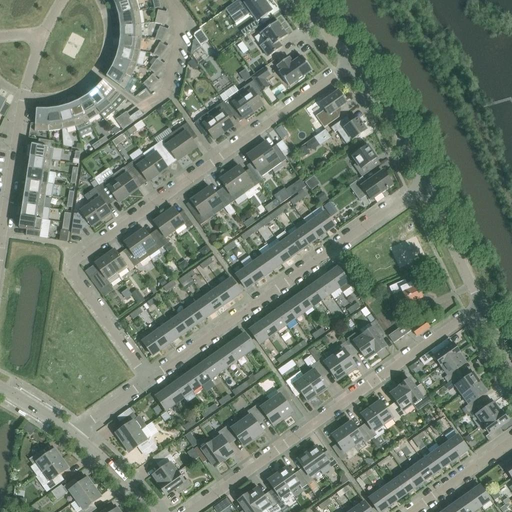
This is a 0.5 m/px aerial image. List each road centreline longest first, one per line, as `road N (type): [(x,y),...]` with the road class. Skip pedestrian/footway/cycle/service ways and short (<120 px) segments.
road 1 (residential): [(147,381),(72,274),(75,261),(352,65)]
road 2 (residential): [(191,511),(480,307)]
road 3 (residential): [(147,381),(424,184)]
road 4 (residential): [(0,250),(23,95),(61,0)]
road 5 (unclassified): [(352,65),(391,117),(424,184)]
road 6 (unclassified): [(424,184),(480,307)]
road 7 (residential): [(411,511),(511,440)]
